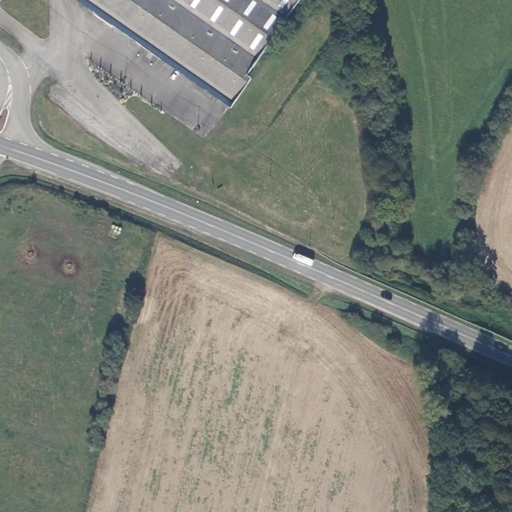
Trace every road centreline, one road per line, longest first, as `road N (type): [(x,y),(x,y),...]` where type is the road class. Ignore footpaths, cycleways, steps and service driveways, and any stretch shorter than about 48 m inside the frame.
road 1 (secondary): [(5,147),(114,184),(511,358)]
road 2 (unknown): [(44,65),(189,174)]
